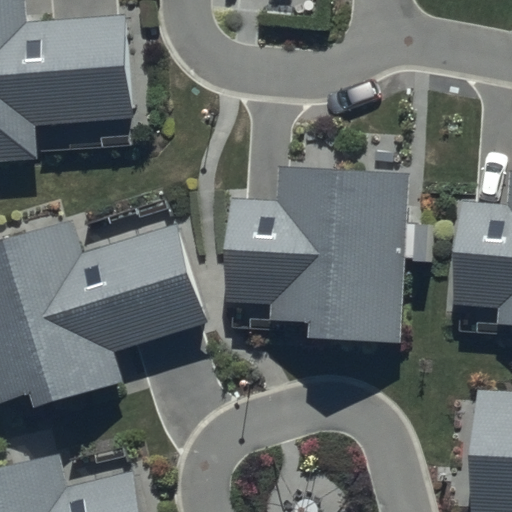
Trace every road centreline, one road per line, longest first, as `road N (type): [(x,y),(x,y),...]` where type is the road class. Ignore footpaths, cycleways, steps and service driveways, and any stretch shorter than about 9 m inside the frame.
road 1 (residential): [(205,511),(208,459),(235,429),(321,407),(362,412),(392,446),(410,511)]
road 2 (residential): [(377,23),(349,66),(298,72),(229,65),(195,33),(188,0)]
road 3 (residential): [(511,53),(377,23)]
